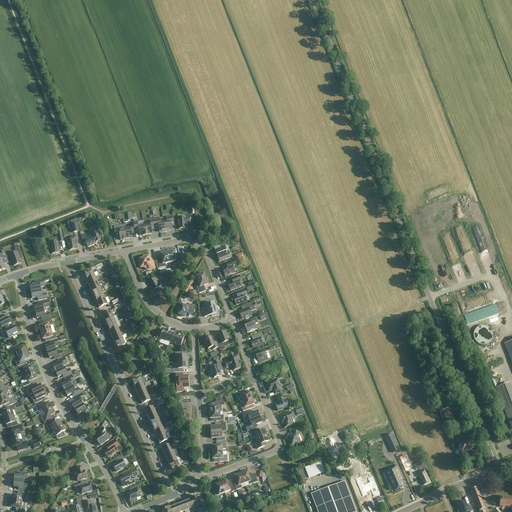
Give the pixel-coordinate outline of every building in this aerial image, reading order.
[(166,220),(163,221),(166,232),(169,231),(169,230),(172,230),(171,226),(174,226),(173,216),(166,217),(166,220)] [(186,225),(192,224),(192,217),(186,217),(178,218),(179,229),(187,228),(186,225)] [(160,218),(153,220),(155,230),(158,229),(159,232),(162,232),(166,232),(163,221),(160,221),(160,218)] [(150,223),(144,225),(146,235),(149,235),(149,234),(152,234),(151,230),(155,230),(153,220),(149,220),(150,223)] [(123,225),(124,229),(126,239),(132,238),(131,234),(135,233),(133,222),(133,223),(123,225)] [(137,222),(133,222),(135,233),(139,232),(140,236),(142,236),(146,235),(144,225),(138,226),(137,222)] [(126,239),(124,229),(121,230),(121,226),(114,227),(116,238),(120,237),(120,240),(126,239)] [(86,243),(88,247),(94,245),(93,244),(101,241),(97,232),(92,234),(93,236),(85,239),(85,235),(82,235),(83,244),(86,243)] [(71,237),(71,239),(67,240),(69,251),(76,249),(75,244),(78,244),(76,236),(71,237)] [(50,243),(52,254),(60,253),(57,241),(50,243)] [(10,255),(13,266),(21,263),(18,255),(22,254),(19,247),(14,249),(16,253),(10,255)] [(215,251),(219,262),(230,258),(229,253),(227,253),(225,247),(215,251)] [(174,251),(167,253),(169,263),(173,262),(174,264),(179,263),(179,261),(181,261),(182,260),(181,255),(178,255),(178,257),(175,257),(174,251)] [(5,253),(3,254),(0,254),(0,270),(5,269),(4,265),(8,263),(5,253)] [(169,263),(167,253),(160,254),(162,260),(157,261),(159,268),(166,267),(165,264),(169,263)] [(141,262),(140,263),(141,268),(147,267),(148,270),(155,269),(153,262),(150,263),(149,256),(144,257),(143,259),(140,260),(141,262)] [(226,264),(227,267),(222,269),(225,276),(234,273),(233,270),(234,267),(239,265),(237,260),(226,264)] [(85,277),(86,281),(95,277),(93,271),(85,275),(85,276),(85,277)] [(199,284),(196,285),(199,294),(206,291),(204,286),(208,284),(204,274),(196,277),(199,284)] [(240,283),(242,282),(239,276),(232,278),(233,282),(228,284),(231,291),(241,287),(240,283)] [(86,281),(89,286),(98,282),(95,277),(86,281)] [(149,289),(153,296),(162,291),(158,284),(155,279),(149,282),(151,286),(151,285),(152,287),(149,289)] [(30,287),(31,293),(41,291),(40,287),(45,286),(44,280),(34,282),(35,286),(30,287)] [(98,282),(89,286),(91,292),(104,286),(103,284),(102,283),(101,281),(98,282)] [(94,295),(95,297),(102,293),(106,292),(104,288),(104,287),(104,286),(91,292),(93,295),(94,295)] [(237,297),(233,298),(236,306),(247,301),(245,297),(247,296),(245,290),(236,293),(237,297)] [(41,291),(31,293),(32,299),(37,298),(38,301),(47,299),(46,294),(42,294),(41,291)] [(95,299),(96,302),(105,299),(102,293),(95,297),(95,298),(95,299)] [(105,299),(96,302),(99,308),(107,304),(105,299)] [(34,307),(36,313),(44,311),(43,308),(48,307),(46,301),(40,303),(40,306),(34,307)] [(202,308),(204,317),(211,315),(212,317),(219,315),(217,309),(216,309),(214,303),(206,305),(206,307),(202,308)] [(246,309),(239,312),(242,320),(245,318),(246,319),(249,318),(249,317),(252,316),(251,315),(252,314),(251,312),(256,310),(254,306),(252,306),(251,303),(245,305),(246,309)] [(178,316),(182,317),(182,316),(185,317),(187,312),(193,314),(195,307),(187,304),(186,306),(182,305),(181,308),(179,307),(178,311),(179,312),(178,315),(179,315),(178,316)] [(44,311),(36,313),(37,319),(43,317),(44,320),(50,319),(49,313),(44,314),(44,311)] [(102,315),(104,321),(113,317),(111,311),(102,315)] [(0,324),(2,328),(9,325),(11,324),(8,318),(5,319),(3,315),(0,316),(0,324)] [(107,325),(108,326),(116,322),(113,317),(104,321),(106,325),(107,325)] [(245,327),(247,333),(257,330),(255,325),(257,324),(255,319),(250,321),(251,324),(245,327)] [(39,327),(41,333),(51,330),(50,326),(53,325),(51,320),(44,322),(45,325),(39,327)] [(108,328),(109,332),(118,328),(116,322),(108,326),(108,327),(108,328)] [(9,325),(2,328),(0,329),(0,330),(3,336),(6,334),(9,339),(14,336),(13,335),(17,333),(14,327),(11,329),(9,325)] [(109,332),(112,337),(120,333),(118,328),(109,332)] [(51,330),(41,333),(43,340),(49,338),(50,341),(57,339),(55,333),(52,334),(51,330)] [(159,333),(157,338),(170,343),(173,333),(170,332),(166,330),(166,331),(163,330),(161,334),(159,333)] [(216,340),(219,348),(223,346),(223,344),(230,341),(228,336),(227,337),(225,332),(218,335),(219,338),(216,340)] [(112,337),(114,343),(123,339),(120,333),(112,337)] [(177,335),(173,333),(170,343),(181,347),(181,344),(184,345),(186,340),(183,340),(184,337),(181,336),(181,335),(177,334),(177,335)] [(255,340),(250,341),(253,348),(257,346),(257,347),(263,345),(261,341),(264,339),(262,333),(253,337),(255,340)] [(204,341),(205,345),(206,344),(208,349),(212,348),(213,350),(218,348),(216,342),(213,343),(211,337),(205,340),(205,341),(204,341)] [(123,339),(114,343),(116,346),(117,347),(118,348),(125,345),(123,339)] [(45,347),(47,353),(55,350),(54,347),(59,345),(57,340),(50,342),(51,345),(45,347)] [(16,352),(18,356),(27,352),(24,346),(20,348),(19,345),(10,348),(12,354),(16,352)] [(256,357),(259,364),(268,360),(266,353),(268,353),(266,349),(258,351),(260,355),(256,357)] [(55,350),(47,353),(50,359),(56,356),(57,359),(64,357),(62,351),(56,353),(55,350)] [(27,352),(18,356),(19,360),(15,361),(18,367),(25,364),(24,361),(29,359),(27,352)] [(177,356),(177,363),(187,362),(187,356),(183,356),(182,352),(175,353),(175,356),(177,356)] [(53,367),(55,372),(64,368),(63,366),(67,364),(65,358),(59,361),(60,364),(53,367)] [(232,367),(234,371),(240,369),(236,358),(229,361),(224,363),(227,369),(232,367)] [(207,370),(209,376),(213,374),(214,378),(221,376),(220,372),(223,371),(219,361),(213,364),(214,367),(207,370)] [(187,362),(177,363),(178,366),(174,367),(174,369),(173,369),(173,373),(181,372),(181,369),(188,369),(187,362)] [(24,371),(26,376),(35,372),(32,366),(28,368),(27,365),(17,369),(18,373),(21,371),(22,373),(24,371)] [(64,368),(55,372),(58,378),(66,374),(68,377),(72,375),(69,369),(66,371),(64,368)] [(35,372),(26,376),(27,379),(26,379),(27,382),(22,384),(23,387),(30,385),(29,382),(37,378),(35,372)] [(179,379),(179,383),(188,382),(188,376),(183,376),(183,373),(175,374),(176,379),(179,379)] [(61,385),(64,391),(73,387),(71,383),(74,382),(72,376),(66,379),(67,382),(61,385)] [(133,384),(134,388),(143,384),(140,378),(133,382),(133,383),(133,384)] [(267,388),(268,392),(274,390),(276,395),(282,392),(280,387),(281,387),(278,379),(277,379),(276,378),(272,380),(273,381),(267,383),(268,388),(267,388)] [(188,382),(179,383),(179,387),(176,387),(177,392),(184,391),(184,388),(189,388),(188,382)] [(496,388),(504,409),(504,411),(511,408),(511,389),(510,383),(496,388)] [(134,388),(137,393),(145,389),(143,384),(134,388)] [(32,392),(34,395),(43,390),(40,385),(35,387),(34,385),(27,388),(29,393),(32,392)] [(0,393),(0,400),(6,398),(5,395),(8,393),(8,392),(10,391),(7,386),(5,387),(0,389),(0,392),(0,394),(0,393)] [(75,397),(81,394),(78,388),(75,390),(73,387),(64,391),(67,397),(73,394),(75,397)] [(137,393),(139,399),(148,395),(145,389),(137,393)] [(43,390),(34,395),(35,398),(32,399),(35,404),(42,401),(41,398),(45,396),(43,390)] [(241,399),(242,402),(252,399),(250,393),(244,395),(243,392),(236,395),(238,400),(241,399)] [(71,404),(75,409),(83,404),(81,402),(85,399),(83,397),(84,396),(82,393),(75,397),(77,400),(71,404)] [(148,395),(139,399),(142,404),(150,400),(148,395)] [(279,403),(275,405),(278,411),(289,407),(286,400),(285,401),(282,395),(276,397),(279,403)] [(8,397),(6,398),(0,400),(0,407),(7,404),(8,407),(15,403),(12,398),(10,399),(8,397)] [(252,399),(242,402),(244,406),(241,407),(243,412),(250,409),(249,407),(254,404),(252,399)] [(210,413),(220,412),(222,412),(221,406),(224,406),(222,400),(215,402),(216,405),(215,405),(215,406),(209,407),(210,413)] [(35,406),(40,415),(52,408),(49,403),(44,405),(42,402),(35,406)] [(83,404),(75,409),(78,415),(82,412),(84,414),(86,416),(92,407),(88,405),(84,407),(83,404)] [(2,414),(4,420),(14,416),(11,407),(3,410),(4,413),(2,414)] [(145,411),(147,416),(156,412),(153,407),(147,410),(145,411)] [(52,408),(40,415),(45,424),(52,420),(50,417),(55,414),(52,408)] [(249,418),(250,421),(259,417),(257,412),(251,414),(250,411),(242,414),(244,420),(249,418)] [(147,416),(150,422),(158,418),(156,412),(147,416)] [(220,412),(210,413),(210,419),(216,419),(216,421),(224,421),(223,416),(220,416),(220,412)] [(284,423),(286,427),(294,424),(292,419),(295,418),(292,412),(280,417),(282,423),(284,423)] [(14,416),(4,420),(6,425),(8,425),(9,428),(17,425),(14,416)] [(259,417),(250,421),(251,424),(245,426),(247,432),(257,428),(256,425),(262,423),(259,417)] [(152,426),(153,427),(161,423),(158,418),(150,422),(151,425),(152,426)] [(52,428),(53,431),(62,425),(59,420),(54,423),(53,421),(46,425),(49,430),(52,428)] [(153,429),(154,433),(163,429),(161,423),(153,427),(153,428),(153,429)] [(210,427),(211,433),(221,432),(221,429),(224,429),(223,423),(215,423),(215,426),(210,427)] [(8,434),(10,441),(22,438),(20,433),(24,432),(21,425),(11,428),(12,433),(8,434)] [(62,425),(53,431),(57,436),(56,436),(57,440),(65,437),(64,434),(63,434),(62,433),(65,431),(62,425)] [(104,432),(105,430),(102,428),(97,436),(100,438),(101,439),(97,442),(100,446),(103,444),(104,445),(106,443),(106,442),(110,439),(106,435),(105,432),(104,432)] [(255,437),(256,440),(267,436),(265,430),(260,432),(258,428),(250,432),(253,438),(255,437)] [(287,436),(291,446),(301,442),(298,436),(301,434),(298,428),(290,431),(291,435),(287,436)] [(154,433),(157,438),(165,434),(163,429),(154,433)] [(221,432),(211,433),(211,439),(216,438),(216,441),(225,441),(224,435),(222,435),(221,432)] [(165,434),(157,438),(159,444),(168,440),(165,434)] [(267,436),(256,440),(257,443),(255,444),(257,449),(266,446),(265,443),(269,441),(267,436)] [(394,437),(389,439),(395,453),(400,450),(394,437)] [(22,438),(10,441),(12,448),(16,446),(18,451),(28,448),(26,442),(23,443),(22,438)] [(461,438),(457,440),(457,441),(462,453),(473,449),(470,441),(467,442),(466,440),(462,441),(461,439),(461,438)] [(32,442),(34,449),(41,447),(38,440),(32,442)] [(105,452),(109,458),(118,452),(115,448),(119,446),(115,441),(110,444),(112,447),(105,452)] [(212,446),(212,453),(222,452),(222,448),(226,448),(226,442),(218,442),(218,446),(212,446)] [(161,448),(164,454),(173,450),(170,445),(161,448)] [(164,454),(166,460),(175,456),(173,450),(164,454)] [(222,452),(212,453),(213,459),(219,459),(219,462),(227,462),(227,455),(223,456),(222,452)] [(115,460),(117,463),(113,466),(116,472),(126,467),(122,461),(124,460),(122,456),(115,460)] [(166,460),(169,465),(177,461),(175,456),(166,460)] [(177,461),(169,465),(170,469),(172,469),(172,470),(180,467),(177,461)] [(77,480),(78,482),(87,479),(85,471),(84,471),(83,467),(80,466),(77,467),(76,470),(77,473),(75,474),(76,475),(74,476),(74,477),(75,480),(76,481),(77,480)] [(396,466),(385,471),(389,481),(390,481),(391,484),(391,485),(392,488),(393,487),(395,491),(404,487),(401,480),(402,480),(396,466)] [(120,480),(123,487),(127,485),(128,486),(135,483),(134,480),(134,479),(133,479),(133,478),(138,475),(135,469),(125,474),(126,477),(120,480)] [(304,469),(298,471),(301,477),(302,480),(307,478),(306,475),(304,469)] [(417,474),(423,487),(429,483),(424,471),(417,474)] [(247,472),(241,474),(245,484),(248,482),(250,485),(258,482),(255,475),(249,477),(247,472)] [(14,475),(14,481),(24,482),(24,479),(25,479),(27,479),(28,473),(22,473),(22,476),(14,475)] [(245,484),(241,474),(234,476),(237,482),(234,483),(236,490),(242,488),(241,485),(245,484)] [(361,479),(356,481),(363,497),(368,495),(367,492),(371,490),(374,496),(380,493),(373,476),(368,478),(370,485),(365,488),(361,479)] [(223,482),(221,483),(224,493),(231,491),(231,492),(235,491),(232,484),(229,485),(227,479),(223,481),(223,482)] [(24,482),(14,481),(14,487),(21,487),(21,490),(27,491),(27,485),(24,485),(24,484),(24,482)] [(356,511),(345,482),(311,495),(317,511),(356,511)] [(80,487),(82,495),(92,491),(90,484),(85,486),(84,483),(77,485),(78,488),(80,487)] [(224,493),(221,483),(218,484),(218,483),(214,484),(216,490),(213,491),(215,497),(224,493)] [(130,490),(132,493),(127,495),(131,504),(137,501),(136,499),(140,497),(138,491),(139,490),(138,487),(130,490)] [(486,511),(479,493),(480,493),(479,490),(478,491),(477,488),(472,490),(480,511),(484,511),(485,511),(486,511)] [(12,500),(12,501),(24,503),(25,499),(28,500),(29,494),(22,493),(22,496),(13,495),(12,498),(11,500),(12,500)] [(192,498),(196,507),(197,510),(203,508),(199,496),(197,497),(196,496),(192,498)] [(511,497),(500,497),(499,507),(511,507),(511,497)] [(192,498),(187,500),(190,509),(196,507),(192,498)] [(187,500),(181,502),(185,511),(190,509),(187,500)] [(24,503),(12,501),(12,502),(11,502),(11,504),(11,507),(18,508),(17,511),(24,511),(26,507),(24,507),(24,503)] [(84,502),(85,510),(89,509),(89,511),(96,511),(95,505),(91,506),(91,501),(84,502)] [(255,501),(242,505),(244,510),(256,505),(255,501)] [(181,502),(176,504),(178,511),(181,511),(185,511),(181,502)] [(460,511),(469,511),(468,507),(467,508),(465,502),(458,505),(460,511)] [(69,509),(70,511),(82,511),(83,511),(82,503),(77,504),(78,507),(69,509)]
